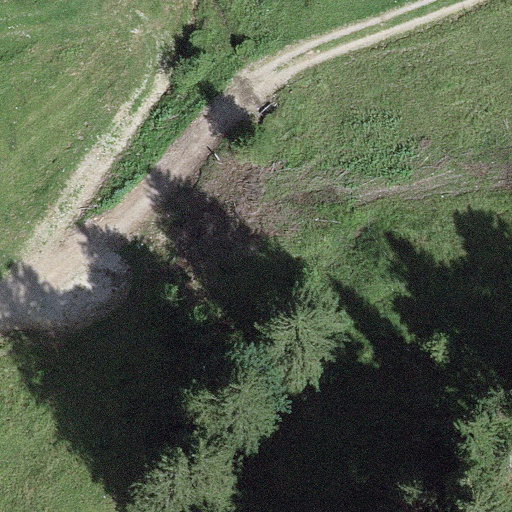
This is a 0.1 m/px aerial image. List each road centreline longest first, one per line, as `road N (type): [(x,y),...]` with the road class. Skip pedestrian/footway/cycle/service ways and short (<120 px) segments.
road 1 (track): [(450,0),(272,72),(138,208),(0,315)]
road 2 (track): [(14,301),(158,77),(166,44),(131,10),(0,23)]
